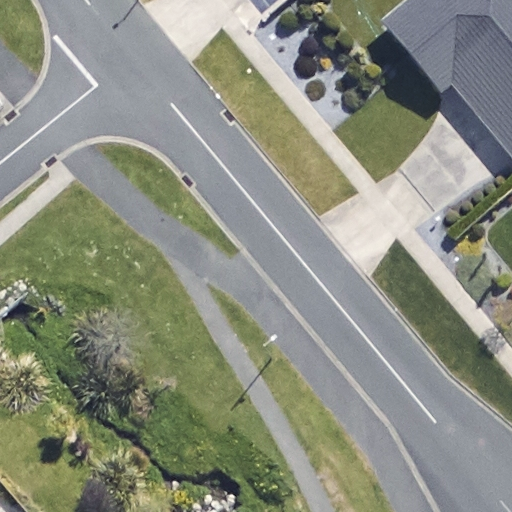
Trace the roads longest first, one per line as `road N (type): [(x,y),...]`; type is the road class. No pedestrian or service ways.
road 1 (residential): [(134,56),(509,511)]
road 2 (residential): [(0,165),(134,56)]
